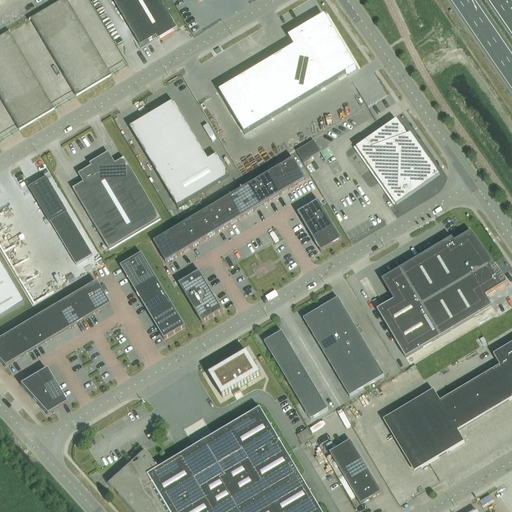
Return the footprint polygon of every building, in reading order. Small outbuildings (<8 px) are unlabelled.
[(110,76),(65,0),(63,0),(60,2),(47,9),(93,87),(106,79),(111,76),(110,76)] [(159,0),(112,0),(141,47),(158,37),(160,40),(174,32),(177,30),(159,0)] [(28,21),(30,20),(75,96),(76,97),(81,94),(93,87),(47,9),(34,17),(28,21)] [(295,47),(219,92),(245,136),(356,70),(325,17),(289,38),(295,47)] [(54,110),(53,110),(53,109),(8,33),(10,32),(0,37),(0,59),(36,121),(54,110)] [(19,131),(36,121),(0,59),(0,98),(19,130),(19,131)] [(152,165),(156,172),(169,194),(169,193),(173,200),(178,208),(230,177),(217,157),(209,162),(199,146),(199,147),(195,140),(195,139),(174,103),(168,106),(169,107),(162,111),(162,110),(143,122),(136,126),(130,129),(152,165)] [(382,130),(354,149),(394,207),(396,206),(397,207),(399,206),(440,177),(411,136),(409,136),(402,126),(400,127),(397,121),(383,131),(382,129),(382,130)] [(308,145),(297,152),(303,163),(314,156),(308,145)] [(73,190),(99,234),(99,233),(104,242),(109,251),(160,220),(124,160),(123,161),(116,165),(114,166),(108,157),(95,164),(93,166),(93,167),(79,176),(84,184),(82,185),(82,186),(75,190),(75,189),(73,190)] [(293,188),(306,181),(293,160),(281,167),(293,188)] [(281,167),(268,175),(281,196),(293,188),(281,167)] [(281,196),(268,175),(256,182),(268,203),(281,196)] [(47,179),(29,189),(50,224),(68,214),(47,179)] [(256,182),(243,190),(255,211),(268,203),(256,182)] [(255,211),(243,190),(230,197),(243,218),(255,211)] [(230,197),(218,205),(230,226),(243,218),(230,197)] [(306,227),(326,215),(319,202),(298,214),(306,227)] [(230,226),(218,205),(205,212),(217,233),(230,226)] [(0,236),(3,242),(14,237),(0,207),(0,236)] [(205,212),(192,220),(205,241),(217,233),(205,212)] [(313,240),(334,228),(326,215),(306,227),(313,240)] [(205,241),(192,220),(180,228),(192,248),(205,241)] [(180,228),(167,235),(180,256),(192,248),(180,228)] [(321,253),(342,241),(334,228),(313,240),(321,253)] [(475,318),(492,308),(491,306),(491,307),(487,300),(487,299),(485,296),(495,290),(495,291),(499,289),(498,288),(505,284),(502,279),(503,279),(497,270),(496,271),(480,248),(481,247),(475,239),(474,239),(470,234),(463,239),(462,238),(459,240),(460,241),(454,244),(452,241),(444,245),(443,244),(440,246),(441,247),(424,258),(423,256),(421,258),(422,260),(414,264),(413,262),(411,264),(412,265),(394,275),(393,274),(391,276),(391,277),(383,282),(386,287),(385,287),(390,295),(391,295),(395,301),(394,302),(422,349),(475,318)] [(180,256),(167,235),(154,243),(166,264),(180,256)] [(142,255),(121,267),(121,268),(128,280),(149,267),(142,255)] [(0,318),(24,304),(0,264),(0,318)] [(128,280),(135,292),(156,279),(149,267),(128,280)] [(187,298),(207,286),(200,273),(179,285),(187,298)] [(135,292),(136,294),(137,293),(140,299),(139,299),(142,304),(163,291),(156,279),(135,292)] [(95,283),(83,290),(97,313),(109,305),(96,282),(95,283)] [(194,311),(215,299),(207,286),(187,298),(194,311)] [(85,320),(97,313),(83,290),(71,297),(85,320)] [(142,304),(149,316),(171,303),(163,291),(142,304)] [(71,297),(59,304),(73,327),(85,320),(71,297)] [(202,324),(223,312),(215,299),(194,311),(202,324)] [(321,310),(326,319),(343,308),(339,302),(338,299),(321,310)] [(388,329),(406,359),(422,349),(394,302),(392,303),(393,303),(386,307),(385,307),(384,308),(379,311),(378,311),(377,311),(388,329)] [(149,316),(150,318),(151,317),(154,323),(164,341),(185,328),(185,327),(171,303),(149,316)] [(61,334),(73,327),(59,304),(47,311),(61,334)] [(344,309),(343,308),(326,319),(331,327),(348,317),(347,315),(343,309),(344,309)] [(309,329),(326,319),(321,310),(303,320),(305,322),(309,328),(308,329),(309,329)] [(47,311),(35,319),(49,341),(61,334),(47,311)] [(331,327),(336,336),(354,325),(353,325),(349,319),(350,319),(348,317),(331,327)] [(37,349),(49,341),(35,319),(23,326),(37,349)] [(314,337),(331,327),(326,319),(309,329),(313,335),(312,335),(314,337)] [(354,325),(336,336),(341,344),(359,334),(357,332),(353,326),(354,326),(354,325)] [(23,326),(11,333),(24,356),(37,349),(23,326)] [(331,327),(314,337),(315,340),(315,339),(319,345),(319,346),(336,336),(331,327)] [(49,351),(82,335),(79,329),(46,345),(49,351)] [(0,362),(4,368),(24,356),(11,333),(0,339),(0,362)] [(264,343),(270,352),(287,342),(287,341),(286,342),(283,336),(283,335),(282,333),(264,343)] [(359,334),(341,344),(346,353),(364,343),(364,342),(363,343),(359,336),(360,336),(359,334)] [(323,353),(324,355),(341,344),(336,336),(319,346),(320,346),(323,352),(323,353)] [(270,352),(275,361),(292,350),(291,348),(291,349),(287,342),(270,352)] [(346,353),(352,362),(369,351),(368,349),(367,349),(364,343),(346,353)] [(346,353),(341,344),(324,355),(325,357),(326,357),(329,363),(346,353)] [(439,459),(447,454),(465,444),(458,432),(509,402),(511,400),(511,344),(508,347),(505,349),(493,356),(500,367),(483,377),(483,378),(449,398),(440,403),(434,392),(419,400),(419,401),(417,402),(417,401),(416,402),(408,407),(390,417),(421,469),(430,464),(439,459)] [(292,350),(275,361),(280,369),(297,359),(293,353),(294,352),(292,350)] [(370,353),(369,351),(352,362),(357,370),(374,360),(374,359),(373,360),(370,354),(370,353)] [(352,362),(346,353),(329,363),(329,364),(330,363),(333,370),(334,372),(352,362)] [(247,354),(213,374),(225,395),(233,390),(235,392),(241,389),(239,386),(259,374),(247,354)] [(298,359),(297,359),(280,369),(285,378),(303,368),(301,365),(301,366),(297,360),(298,359)] [(357,370),(362,379),(379,368),(378,366),(377,367),(374,360),(357,370)] [(357,370),(352,362),(334,372),(335,374),(336,374),(340,380),(339,380),(357,370)] [(304,370),(303,368),(285,378),(290,387),(308,376),(307,376),(303,370),(304,370)] [(380,370),(379,368),(362,379),(367,388),(384,377),(380,371),(380,370)] [(20,385),(29,395),(53,381),(46,370),(20,385)] [(362,379),(357,370),(339,380),(340,381),(344,387),(343,387),(344,389),(362,379)] [(308,376),(290,387),(295,395),(313,385),(312,383),(311,383),(307,377),(308,376)] [(367,388),(362,379),(344,389),(346,391),(350,397),(349,397),(350,398),(367,388)] [(29,395),(47,415),(67,404),(53,381),(29,395)] [(313,385),(295,395),(300,404),(318,393),(317,393),(314,387),(313,385)] [(318,394),(318,393),(300,404),(305,412),(323,402),(322,400),(321,400),(318,394)] [(323,402),(305,412),(311,421),(328,411),(328,410),(327,410),(324,404),(323,402)] [(246,463),(202,490),(182,457),(160,470),(149,458),(145,453),(138,460),(140,463),(135,467),(133,465),(134,464),(133,464),(128,469),(109,485),(133,511),(321,511),(262,414),(260,410),(227,430),(226,430),(246,463)] [(307,430),(297,437),(302,445),(312,439),(307,430)] [(361,506),(381,493),(350,442),(344,446),(344,447),(337,451),(337,450),(330,454),(361,506)]
